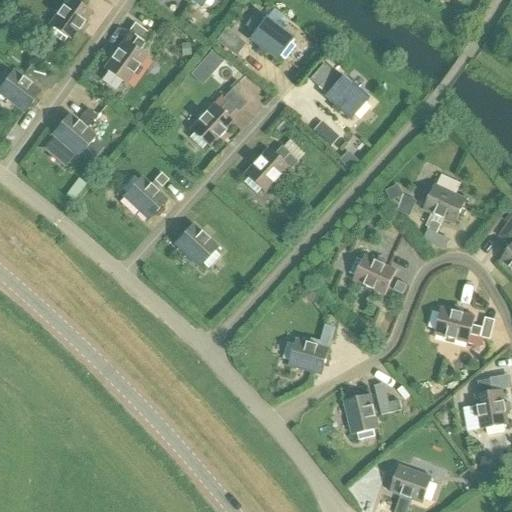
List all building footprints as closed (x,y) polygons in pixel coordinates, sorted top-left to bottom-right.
[(91,14),(71,0),(67,0),(48,27),(52,29),(49,35),(63,44),(66,39),(70,42),(78,32),(82,34),(87,27),(83,24),(91,14)] [(181,0),(188,5),(190,1),(201,8),(204,4),(209,8),(214,0),(181,0)] [(246,27),(253,33),(248,40),(258,48),(256,52),(263,57),(265,53),(276,61),(279,57),(284,61),(294,47),(289,44),(292,40),(264,19),(260,24),(252,18),(246,27)] [(235,57),(244,45),(223,30),(215,42),(235,57)] [(145,57),(138,52),(144,44),(136,38),(130,46),(123,41),(116,52),(112,50),(107,57),(111,59),(103,70),(107,73),(103,78),(117,88),(121,83),(125,86),(145,57)] [(180,44),(181,57),(190,56),(189,43),(180,44)] [(198,67),(210,77),(222,63),(211,52),(198,67)] [(57,83),(33,65),(26,73),(50,91),(57,83)] [(35,100),(40,93),(12,71),(9,75),(4,72),(0,77),(0,96),(24,114),(29,107),(33,110),(38,103),(35,100)] [(368,100),(341,77),(323,97),(333,106),(331,109),(337,115),(340,112),(350,121),(353,117),(358,121),(369,108),(365,104),(368,100)] [(232,102),(247,107),(251,92),(237,88),(232,102)] [(233,124),(213,105),(189,131),(193,134),(188,139),(201,151),(205,146),(209,150),(218,140),(221,143),(227,136),(224,133),(233,124)] [(79,120),(89,128),(98,117),(88,109),(79,120)] [(56,129),(50,136),(77,159),(80,155),(85,159),(96,146),(92,142),(95,138),(68,115),(62,122),(59,119),(53,126),(56,129)] [(324,142),(332,133),(320,122),(312,131),(324,142)] [(263,194),(287,168),(267,150),(258,159),(255,156),(249,163),(252,166),(243,175),(247,179),(242,183),(255,195),(259,191),(263,194)] [(346,151),(338,160),(351,173),(359,164),(346,151)] [(297,162),(288,154),(281,162),(287,168),(290,171),(297,163),(297,162)] [(160,174),(154,181),(161,188),(168,181),(160,174)] [(160,208),(166,202),(140,178),(137,181),(132,177),(121,190),(125,194),(122,198),(147,222),(154,215),(157,218),(163,211),(160,208)] [(385,192),(390,202),(393,201),(401,197),(395,186),(385,192)] [(463,209),(466,201),(434,186),(432,190),(427,188),(420,204),(425,206),(423,211),(455,225),(459,217),(463,219),(466,211),(463,209)] [(416,202),(403,196),(398,206),(396,211),(409,218),(416,202)] [(437,234),(441,226),(432,222),(428,230),(437,234)] [(511,247),(511,245),(511,222),(498,238),(507,245),(511,247)] [(179,238),(173,245),(199,269),(202,265),(207,270),(218,257),(214,253),(217,249),(191,225),(185,232),(182,229),(176,235),(179,238)] [(505,254),(500,262),(511,270),(511,245),(511,247),(507,245),(502,252),(505,254)] [(353,282),(385,296),(396,272),(384,266),(386,262),(378,259),(376,263),(364,257),(362,262),(357,259),(349,275),(355,277),(353,282)] [(398,282),(394,291),(403,295),(407,286),(398,282)] [(311,288),(302,295),(309,304),(318,297),(311,288)] [(468,344),(470,336),(491,341),(496,321),(486,319),(483,328),(473,325),(475,318),(462,315),(463,310),(455,308),(454,312),(441,309),(440,314),(434,313),(429,329),(435,331),(434,336),(468,344)] [(335,329),(338,319),(328,316),(326,326),(335,329)] [(327,359),(330,350),(296,340),(294,345),(288,343),(284,360),(290,362),(288,367),(322,376),(325,367),(329,369),(331,360),(327,359)] [(385,385),(376,387),(383,416),(393,413),(385,385)] [(481,431),(486,430),(508,426),(506,413),(510,412),(509,403),(504,404),(502,391),(475,396),(481,431)] [(353,400),(344,402),(352,437),(357,435),(359,441),(375,437),(374,431),(379,430),(370,396),(361,398),(360,394),(352,396),(353,400)] [(500,460),(481,457),(479,470),(497,473),(500,460)] [(393,484),(390,493),(423,505),(425,500),(431,502),(436,486),(430,484),(432,479),(399,467),(396,476),(392,475),(389,483),(393,484)] [(407,511),(409,506),(398,502),(394,511),(407,511)]
